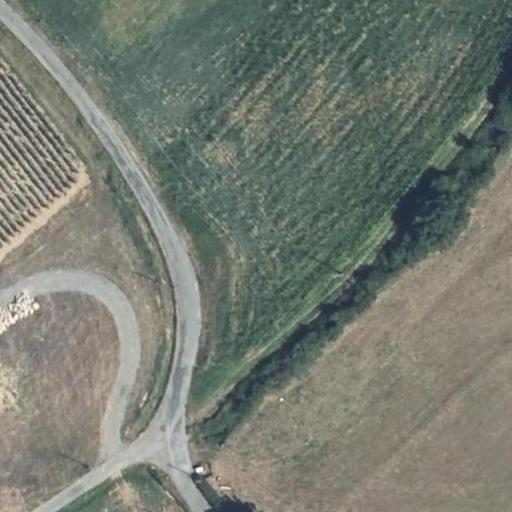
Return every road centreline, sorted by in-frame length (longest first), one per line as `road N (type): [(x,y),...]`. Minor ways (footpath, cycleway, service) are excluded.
road 1 (unclassified): [(0,13),(79,99),(168,244),(188,334),(164,446)]
road 2 (unclassified): [(164,446),(55,511)]
